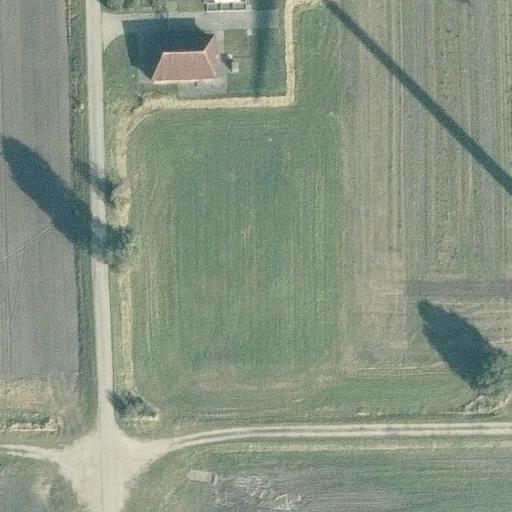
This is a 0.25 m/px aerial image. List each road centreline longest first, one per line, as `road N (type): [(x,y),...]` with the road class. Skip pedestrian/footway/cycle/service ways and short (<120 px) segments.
road 1 (unclassified): [(109,511),(91,0)]
road 2 (track): [(106,438),(511,430)]
